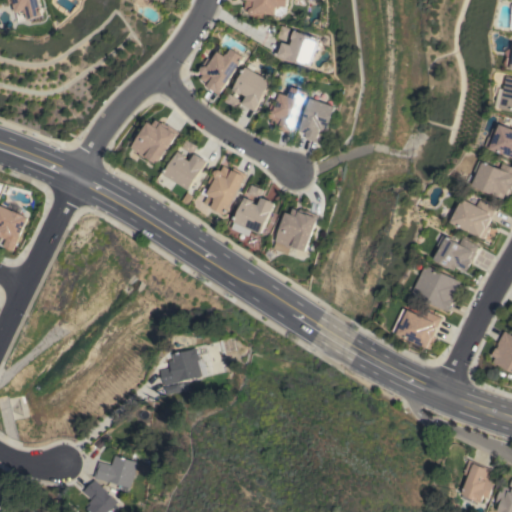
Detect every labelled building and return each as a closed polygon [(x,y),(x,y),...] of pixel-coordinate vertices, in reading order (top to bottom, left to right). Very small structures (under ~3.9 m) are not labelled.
[(42,0),(47,15),(33,19),(32,18),(23,21),(17,2),(12,3),(11,0),(42,0)] [(287,0),(287,7),(287,11),(279,15),(265,13),(265,18),(254,16),(254,15),(252,15),(251,14),(250,13),(249,12),(249,10),(249,9),(245,9),(245,0),(287,0)] [(311,66),(279,55),(284,42),(292,45),(294,39),(293,38),(295,30),(320,39),(311,66)] [(219,95),(206,86),(208,84),(200,79),(203,74),(201,73),(201,69),(201,66),(206,58),(211,61),(217,51),(224,56),(225,54),(227,54),(231,48),(244,57),(219,95)] [(272,81),(255,110),(242,103),(247,96),(241,93),(241,94),(233,90),(246,66),(272,81)] [(500,89),(504,89),(507,76),(511,76),(511,110),(497,107),(500,89)] [(292,134),(276,129),(277,125),(270,123),(272,118),(271,118),(269,117),(269,116),(268,115),(269,114),(269,112),(268,113),(272,101),(277,102),(280,93),(288,96),(289,93),(290,93),(293,87),(307,92),(292,134)] [(311,98),(336,107),(327,133),(322,131),(319,142),(305,137),(307,133),(300,130),(311,98)] [(158,163),(148,157),(146,157),(145,157),(140,154),(140,152),(132,147),(149,121),(153,124),(156,119),(162,123),(163,122),(168,125),(168,124),(179,132),(158,163)] [(511,155),(492,148),(492,147),(487,145),(496,122),(511,127),(511,155)] [(165,173),(180,151),(187,156),(186,157),(191,161),(196,153),(209,161),(190,189),(165,173)] [(474,185),(480,172),(476,171),(481,160),(500,168),(502,162),(511,166),(511,189),(510,195),(506,193),(504,198),(474,185)] [(226,214),(212,207),(212,206),(205,203),(208,196),(202,193),(205,187),(210,190),(213,184),(209,182),(214,172),(215,171),(220,169),(221,170),(224,165),(233,170),(234,167),(247,174),(226,214)] [(261,233),(251,229),(248,236),(232,228),(246,197),(254,200),(253,202),(259,205),(262,197),(275,203),(261,233)] [(452,222),(464,198),(477,205),(481,199),(496,207),(491,218),(492,219),(488,225),(490,226),(484,239),(452,222)] [(13,251),(3,246),(6,239),(2,237),(0,240),(0,205),(13,211),(13,210),(24,215),(24,216),(28,218),(13,251)] [(305,251),(293,246),(293,247),(290,246),(287,255),(273,249),(275,241),(286,212),(290,213),(293,208),(301,211),(301,209),(305,211),(306,210),(318,215),(305,251)] [(434,259),(441,247),(438,245),(444,235),(459,244),(463,237),(479,246),(475,252),(476,252),(472,261),(468,268),(466,271),(456,265),(454,270),(434,259)] [(411,293),(425,264),(460,281),(458,286),(460,287),(448,311),(411,293)] [(397,334),(398,333),(394,331),(399,320),(403,322),(408,310),(422,316),(425,310),(441,317),(436,328),(437,329),(434,336),(436,337),(430,349),(397,334)] [(511,335),(511,371),(493,362),(495,357),(491,355),(504,331),(511,335)] [(193,349),(192,348),(196,347),(198,354),(199,353),(200,358),(203,358),(207,374),(179,381),(169,384),(164,386),(160,370),(171,368),(169,360),(174,359),(172,354),(193,349)] [(178,383),(178,384),(182,383),(184,389),(179,390),(179,391),(165,395),(163,387),(178,383)] [(128,488),(108,481),(108,482),(93,477),(98,461),(110,465),(113,455),(136,462),(145,465),(145,476),(133,472),(128,488)] [(466,476),(461,474),(467,459),(490,469),(487,478),(493,481),(486,498),(482,496),(479,502),(470,498),(468,502),(458,498),(460,494),(459,493),(466,476)] [(109,511),(89,511),(85,508),(89,504),(88,502),(91,499),(83,491),(94,479),(117,502),(108,510),(109,511)] [(511,511),(499,511),(496,511),(498,504),(494,502),(501,483),(508,486),(511,479),(511,511)]
